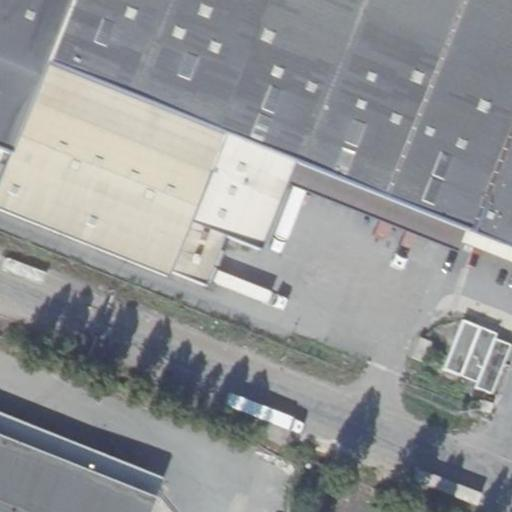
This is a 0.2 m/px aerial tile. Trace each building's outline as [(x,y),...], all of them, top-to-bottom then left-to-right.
[(0,0),(0,155),(59,0),(0,0)] [(290,161),(461,229),(511,100),(511,0),(59,0),(0,155),(0,205),(160,271),(159,272),(194,286),(216,232),(256,248),(290,161)] [(511,100),(461,229),(511,249),(511,100)] [(461,323),(441,371),(474,385),(473,389),(489,396),(509,348),(492,341),(494,337),(461,323)] [(0,511),(16,511),(44,445),(0,428),(0,511)] [(44,445),(16,511),(150,511),(156,498),(44,445)] [(316,473),(301,466),(295,480),(311,486),(316,473)]
